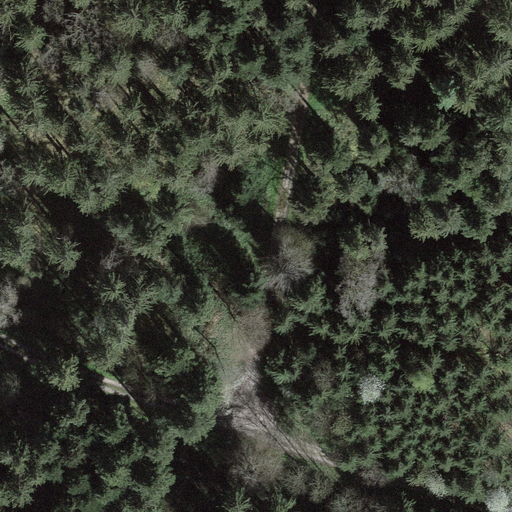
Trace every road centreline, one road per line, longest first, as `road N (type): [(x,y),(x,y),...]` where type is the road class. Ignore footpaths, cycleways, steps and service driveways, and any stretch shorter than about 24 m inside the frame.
road 1 (track): [(476,511),(238,408),(0,355)]
road 2 (track): [(238,408),(319,0)]
